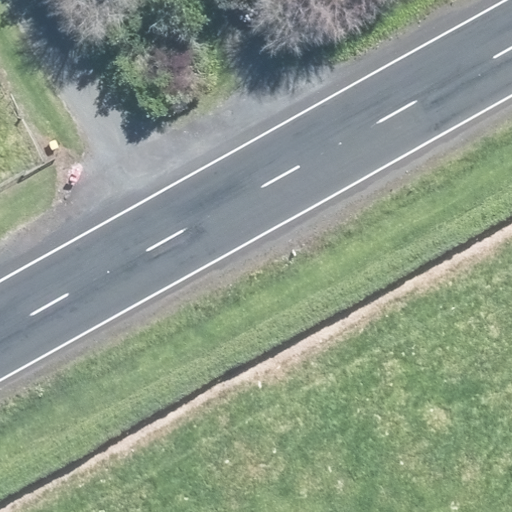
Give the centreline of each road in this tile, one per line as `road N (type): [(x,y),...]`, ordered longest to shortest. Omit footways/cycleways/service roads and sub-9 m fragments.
road 1 (tertiary): [(0,321),(511,36)]
road 2 (unknown): [(18,0),(146,239)]
